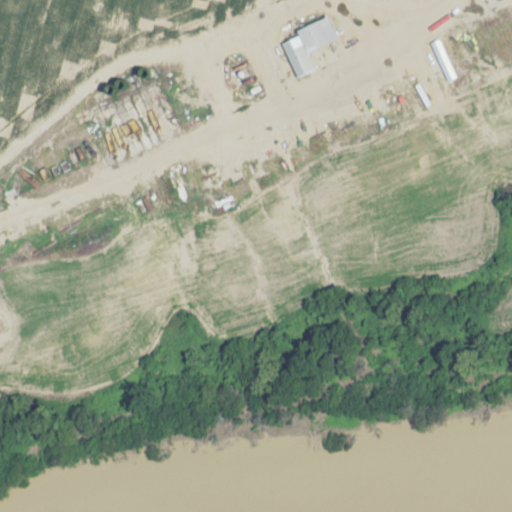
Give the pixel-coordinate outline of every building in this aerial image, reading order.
[(293,29),(296,36),(286,40),(298,69),(299,69),(301,74),(313,69),(306,52),(335,40),(325,15),(293,29)] [(175,116),(202,103),(194,89),(168,102),(175,116)] [(47,167),(56,189),(78,180),(68,158),(47,167)] [(19,209),(41,197),(29,176),(7,187),(19,209)] [(79,232),(98,220),(87,201),(67,213),(79,232)]
